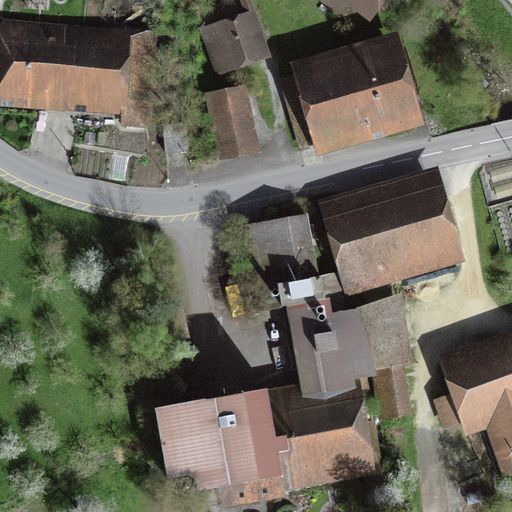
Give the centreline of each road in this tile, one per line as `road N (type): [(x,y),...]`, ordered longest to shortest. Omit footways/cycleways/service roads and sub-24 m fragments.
road 1 (secondary): [(171,202),(511,135)]
road 2 (unclassified): [(220,511),(193,381),(200,319),(171,202)]
road 3 (secondary): [(0,158),(80,193),(171,202)]
